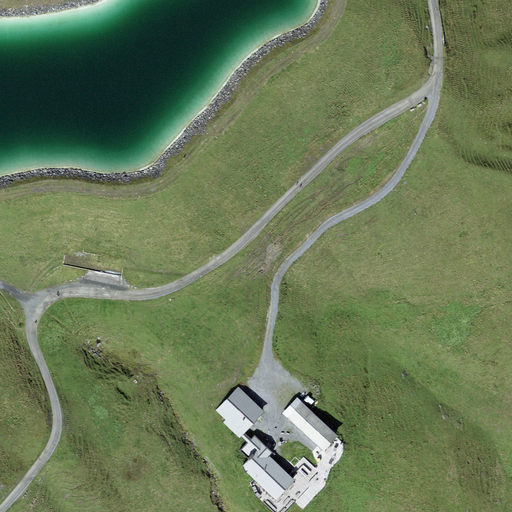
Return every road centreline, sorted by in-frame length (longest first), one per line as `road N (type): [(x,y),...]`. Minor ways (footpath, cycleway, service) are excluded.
road 1 (track): [(432,0),(436,76),(426,91),(353,136),(198,273),(152,295),(60,286),(32,303)]
road 2 (track): [(340,0),(320,34),(160,183),(0,195)]
road 3 (track): [(436,76),(424,125),(391,183),(332,220),(282,267),(266,358),(270,406)]
road 4 (track): [(32,303),(31,329),(59,410),(51,442),(0,507)]
